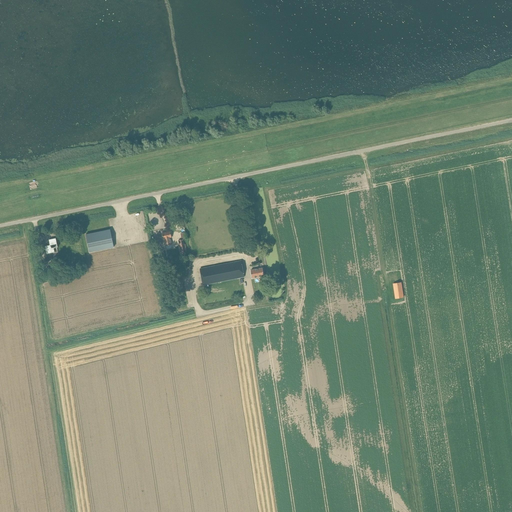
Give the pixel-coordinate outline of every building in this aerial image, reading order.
[(86,235),(89,252),(114,247),(111,234),(110,229),(86,235)] [(172,238),(170,232),(162,233),(163,239),(164,239),(165,246),(172,245),(170,238),(172,238)] [(49,240),(50,245),(45,246),(47,254),(55,252),(54,248),(58,247),(56,238),(49,240)] [(182,240),(178,241),(181,254),(186,253),(184,239),(182,240)] [(200,269),(201,274),(203,285),(239,278),(244,277),(241,261),(200,269)] [(262,267),(250,269),(252,279),(264,277),(262,267)] [(393,283),(394,288),(396,299),(403,298),(401,282),(393,283)]
